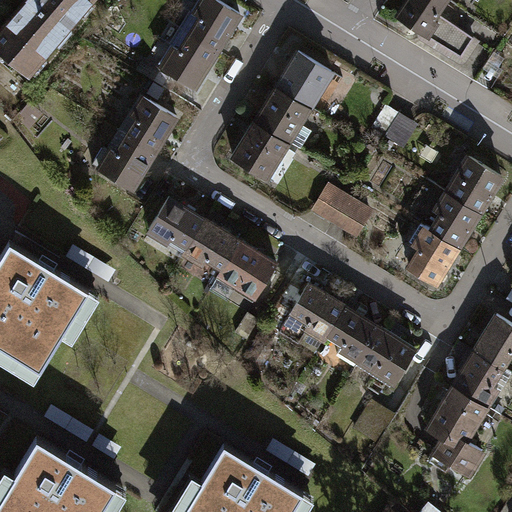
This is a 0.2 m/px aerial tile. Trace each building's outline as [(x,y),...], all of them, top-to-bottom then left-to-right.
[(86,0),(17,0),(0,21),(0,65),(19,81),(86,0)] [(213,0),(193,0),(153,67),(190,90),(237,14),(213,0)] [(427,35),(438,16),(435,14),(442,0),(399,0),(389,17),(424,39),(427,35)] [(438,16),(427,35),(455,52),(467,33),(438,16)] [(269,85),(307,108),(328,73),(290,50),(269,85)] [(269,85),(247,121),(286,144),(307,108),(269,85)] [(127,191),(173,116),(137,95),(92,169),(127,191)] [(413,122),(381,104),(366,129),(398,147),(413,122)] [(286,144),(247,121),(226,156),(265,179),(286,144)] [(459,155),(437,190),(476,213),(497,178),(459,155)] [(325,182),(306,211),(350,239),(369,209),(325,182)] [(453,250),(476,213),(437,190),(426,209),(431,212),(420,230),(453,250)] [(141,232),(178,255),(201,217),(165,194),(141,232)] [(235,238),(201,217),(178,255),(211,276),(235,238)] [(453,250),(420,230),(414,227),(404,244),(411,248),(399,268),(431,288),(453,250)] [(101,291),(10,237),(0,254),(0,357),(34,378),(62,330),(73,337),(101,291)] [(235,238),(211,276),(250,299),(274,261),(235,238)] [(115,269),(74,242),(67,253),(107,280),(115,269)] [(318,343),(342,304),(304,281),(284,314),(301,324),(297,331),(318,343)] [(377,325),(342,304),(318,343),(353,365),(377,325)] [(475,349),(503,366),(511,350),(511,321),(498,313),(475,349)] [(377,325),(353,365),(390,387),(414,347),(377,325)] [(492,383),(503,366),(475,349),(454,383),(487,404),(499,387),(492,383)] [(487,404),(454,383),(429,424),(445,435),(434,451),(468,472),(482,449),(467,439),(487,404)] [(394,413),(369,399),(353,426),(378,441),(394,413)] [(94,427),(51,400),(43,412),(86,439),(94,427)] [(120,444),(100,432),(93,444),(113,456),(120,444)] [(115,511),(129,490),(40,435),(17,471),(6,464),(0,474),(0,511),(115,511)] [(313,463),(271,436),(263,449),(305,476),(313,463)] [(302,511),(311,498),(219,444),(196,482),(185,476),(163,511),(302,511)] [(435,511),(425,503),(417,511),(435,511)]
